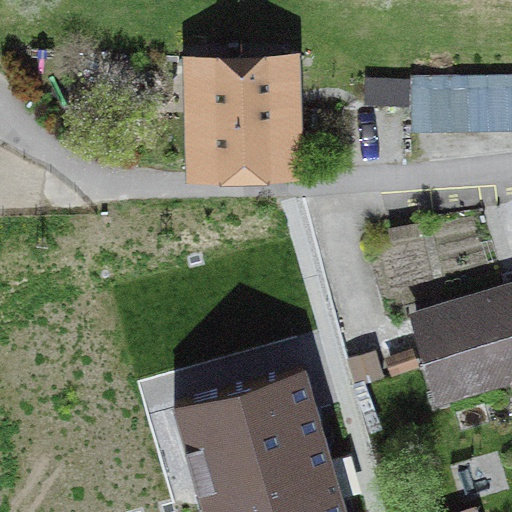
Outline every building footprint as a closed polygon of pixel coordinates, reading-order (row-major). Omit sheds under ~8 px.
[(98,58),(40,47),(30,96),(88,107),(98,58)] [(201,50),(204,158),(280,156),(276,48),(201,50)] [(511,69),(406,72),(408,130),(511,127),(511,69)] [(511,291),(420,318),(442,395),(511,374),(511,291)] [(345,511),(305,372),(175,410),(205,511),(345,511)]
